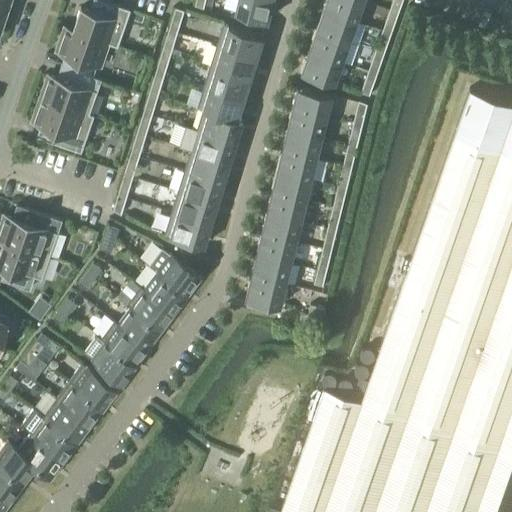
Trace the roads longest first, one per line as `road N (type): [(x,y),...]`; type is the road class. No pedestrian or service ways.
road 1 (residential): [(291,0),(224,272),(56,511)]
road 2 (residential): [(0,127),(45,0)]
